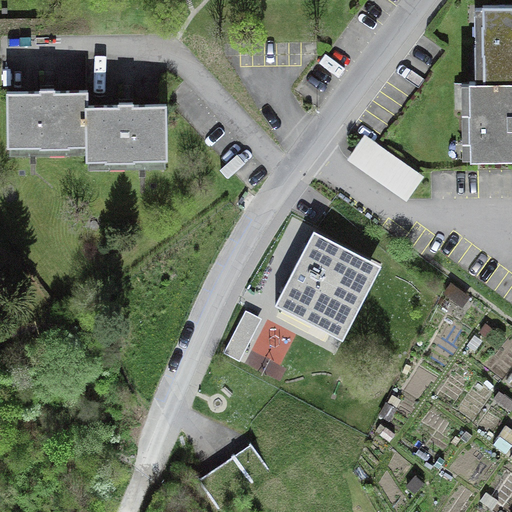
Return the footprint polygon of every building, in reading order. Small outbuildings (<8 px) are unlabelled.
[(511,9),(476,11),(478,85),(511,84),(511,9)] [(511,159),(511,84),(478,85),(463,86),(466,161),(511,159)] [(90,98),(17,99),(17,148),(90,148),(90,106),(90,98)] [(176,105),(90,106),(90,148),(91,168),(178,166),(176,105)] [(423,181),(354,132),(335,159),(404,208),(423,181)] [(373,245),(338,227),(315,272),(298,263),(246,361),(283,380),(308,332),(324,340),(373,245)] [(241,358),(264,318),(249,309),(226,349),(241,358)] [(255,450),(203,483),(220,511),(226,511),(275,481),(255,450)]
